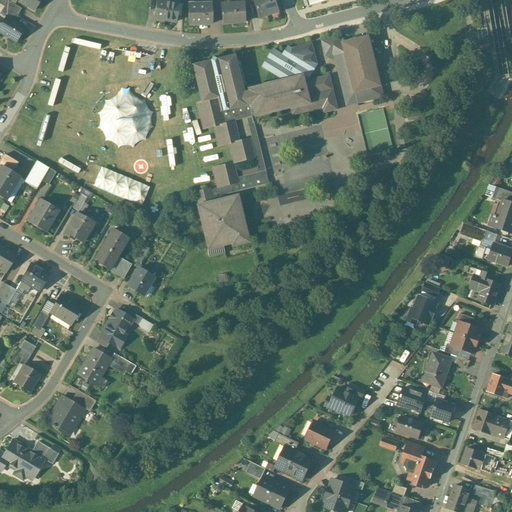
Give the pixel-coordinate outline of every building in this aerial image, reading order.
[(21,9),(5,0),(0,0),(0,5),(3,7),(17,15),(21,9)] [(39,0),(10,0),(15,3),(16,1),(33,11),(39,0)] [(274,0),(252,0),(258,18),(270,14),(269,13),(278,10),(274,0)] [(510,37),(505,0),(487,0),(489,10),(481,11),(484,36),(492,35),(497,75),(509,73),(504,37),(510,37)] [(178,4),(156,1),(153,20),(163,22),(163,20),(175,22),(178,4)] [(210,4),(187,5),(188,25),(198,25),(198,24),(210,23),(210,24),(211,24),(210,4)] [(243,4),(220,5),(221,16),(222,23),(232,23),(232,21),(244,21),(243,4)] [(17,15),(3,7),(0,12),(0,14),(6,18),(6,17),(13,21),(17,15)] [(13,21),(6,17),(6,18),(2,25),(0,23),(0,33),(15,42),(23,27),(13,21)] [(368,37),(343,43),(332,45),(334,56),(347,106),(383,97),(380,87),(381,87),(375,64),(377,64),(375,59),(374,59),(368,37)] [(335,38),(322,41),(325,56),(332,55),(334,56),(332,45),(343,43),(335,38)] [(263,68),(284,81),(303,76),(305,82),(306,81),(317,64),(312,44),(292,49),(288,47),(283,55),(274,50),(263,68)] [(284,81),(247,90),(248,92),(242,93),(241,88),(245,87),(238,61),(235,62),(233,56),(215,60),(212,58),(210,61),(192,66),(201,102),(196,103),(202,130),(213,127),(217,147),(228,144),(233,163),(211,168),(216,187),(216,188),(237,183),(236,179),(232,164),(254,158),(249,139),(238,141),(234,122),(223,124),(220,112),(251,104),(254,117),(291,108),(292,116),(303,113),(304,118),(337,110),(329,76),(306,81),(305,82),(303,76),(284,81)] [(220,112),(223,124),(234,122),(246,119),(259,173),(236,179),(237,183),(216,188),(209,191),(211,202),(221,200),(220,196),(240,191),(268,184),(252,118),(254,117),(251,104),(220,112)] [(0,167),(11,173),(17,163),(4,155),(0,161),(0,167)] [(48,168),(36,161),(29,173),(41,181),(48,168)] [(11,173),(0,167),(0,196),(5,200),(19,177),(11,173)] [(55,172),(48,168),(41,181),(48,185),(55,172)] [(511,193),(498,188),(494,199),(502,202),(502,201),(511,204),(511,193)] [(221,200),(211,202),(209,191),(208,189),(195,193),(198,205),(196,206),(206,250),(230,244),(231,247),(248,243),(236,196),(221,200)] [(87,197),(80,193),(72,208),(78,212),(87,197)] [(45,232),(44,231),(52,218),(53,218),(57,211),(40,200),(27,222),(44,232),(45,232)] [(511,204),(502,201),(502,202),(497,217),(492,216),(489,226),(511,233),(511,204)] [(93,223),(76,213),(63,235),(72,240),(73,238),(81,243),(93,223)] [(486,231),(465,224),(462,232),(483,240),(486,231)] [(112,229),(93,261),(117,275),(125,262),(116,257),(127,238),(112,229)] [(511,251),(511,249),(494,243),(492,250),(486,248),(485,250),(484,250),(482,258),(488,260),(488,261),(506,267),(511,251)] [(142,245),(134,259),(140,263),(148,249),(142,245)] [(3,248),(0,246),(0,268),(5,272),(5,273),(15,256),(15,255),(14,256),(2,249),(3,248)] [(486,248),(479,246),(476,256),(482,258),(484,250),(485,250),(486,248)] [(444,257),(442,256),(439,264),(446,267),(449,258),(445,257),(445,256),(444,257)] [(131,265),(125,262),(117,275),(122,279),(131,265)] [(48,275),(30,264),(20,281),(17,287),(26,292),(30,286),(38,291),(48,275)] [(476,269),(468,266),(466,273),(474,275),(474,276),(480,278),(484,280),(485,279),(488,270),(477,266),(476,269)] [(153,278),(137,268),(126,286),(142,296),(153,278)] [(501,285),(485,279),(484,280),(478,298),(472,296),(471,299),(493,306),(501,285)] [(3,283),(0,287),(0,301),(9,287),(3,283)] [(419,298),(434,304),(440,291),(425,285),(419,298)] [(15,290),(9,287),(0,301),(7,305),(15,290)] [(80,308),(59,296),(57,300),(54,305),(49,313),(50,313),(61,320),(62,318),(70,323),(70,325),(80,308)] [(434,304),(419,298),(417,297),(408,318),(429,327),(438,306),(434,304)] [(54,305),(47,301),(41,312),(48,316),(50,313),(49,313),(54,305)] [(140,318),(122,308),(119,312),(132,319),(131,321),(137,324),(140,318)] [(41,312),(40,312),(32,326),(39,331),(48,316),(41,312)] [(119,312),(113,321),(110,319),(99,338),(113,346),(119,336),(121,337),(131,321),(132,319),(119,312)] [(473,319),(459,314),(456,322),(460,323),(471,326),(473,319)] [(471,326),(460,323),(456,334),(479,343),(481,339),(479,337),(482,330),(471,326)] [(511,325),(509,324),(509,325),(507,335),(504,343),(501,352),(500,352),(511,356),(511,325)] [(479,343),(456,334),(452,346),(451,346),(461,349),(473,354),(475,348),(478,346),(479,343)] [(35,347),(23,340),(19,348),(31,354),(35,347)] [(452,346),(447,344),(444,352),(457,357),(458,357),(461,349),(451,346),(452,346)] [(31,354),(19,348),(15,354),(27,361),(31,354)] [(110,359),(92,349),(77,375),(93,384),(97,376),(99,377),(110,359)] [(27,361),(15,354),(10,363),(23,367),(23,366),(24,366),(27,361)] [(451,360),(433,354),(423,382),(424,382),(424,380),(432,383),(432,385),(441,388),(451,360)] [(135,366),(117,356),(113,363),(125,370),(124,372),(130,376),(135,366)] [(458,357),(457,357),(454,364),(467,368),(470,361),(458,357)] [(24,366),(23,366),(23,367),(13,383),(29,392),(39,375),(24,366)] [(508,380),(493,374),(486,392),(506,399),(508,393),(511,394),(511,382),(508,381),(508,380)] [(364,391),(350,384),(346,392),(358,398),(361,399),(364,391)] [(346,392),(337,388),(332,399),(334,403),(331,409),(341,414),(341,412),(350,416),(354,408),(355,405),(356,405),(356,404),(358,399),(358,398),(346,392)] [(445,396),(428,391),(426,399),(435,403),(436,400),(443,402),(445,396)] [(95,401),(80,393),(73,405),(83,410),(83,409),(89,412),(95,401)] [(73,405),(61,398),(46,424),(53,428),(53,427),(63,433),(69,423),(73,426),(83,410),(73,405)] [(443,402),(436,400),(435,403),(431,417),(448,423),(454,406),(443,402)] [(509,421),(480,411),(473,429),(503,439),(508,440),(510,436),(505,435),(509,421)] [(423,424),(401,417),(396,432),(417,439),(423,424)] [(380,423),(370,420),(368,425),(377,429),(380,423)] [(334,431),(314,422),(315,423),(307,440),(306,439),(305,440),(325,449),(334,431)] [(298,443),(278,434),(274,442),(284,447),(285,446),(295,451),(298,443)] [(388,440),(382,438),(380,446),(386,448),(388,440)] [(398,444),(388,440),(386,448),(395,451),(398,444)] [(11,441),(3,454),(0,451),(0,471),(4,464),(6,465),(7,464),(8,464),(9,463),(16,467),(12,475),(22,481),(27,473),(33,477),(44,460),(31,452),(11,441)] [(57,454),(37,442),(31,452),(44,460),(51,464),(57,454)] [(425,448),(408,442),(404,453),(407,454),(408,453),(421,458),(421,457),(422,457),(425,448)] [(295,451),(285,446),(284,447),(275,467),(302,480),(312,459),(295,451)] [(481,453),(467,448),(461,465),(475,469),(485,472),(491,457),(480,453),(481,453)] [(421,458),(408,453),(407,454),(404,453),(401,462),(406,463),(405,465),(408,472),(410,472),(408,480),(427,487),(430,479),(434,470),(433,470),(436,462),(422,457),(421,457),(421,458)] [(265,469),(250,462),(247,470),(261,477),(265,469)] [(275,467),(268,464),(265,469),(272,472),(275,467)] [(265,479),(262,477),(253,496),(279,509),(289,489),(274,482),(266,479),(267,478),(266,478),(265,479)] [(323,506),(339,511),(347,511),(355,490),(331,482),(323,506)] [(407,489),(394,484),(391,493),(404,497),(407,489)] [(462,511),(470,491),(454,485),(446,509),(455,511),(462,511)] [(496,492),(475,485),(472,494),(482,497),(493,501),(496,492)] [(404,497),(391,493),(390,498),(391,498),(390,501),(402,505),(401,507),(416,511),(419,503),(404,497)] [(388,499),(379,496),(376,504),(385,507),(387,504),(388,502),(387,502),(388,500),(388,499)]
